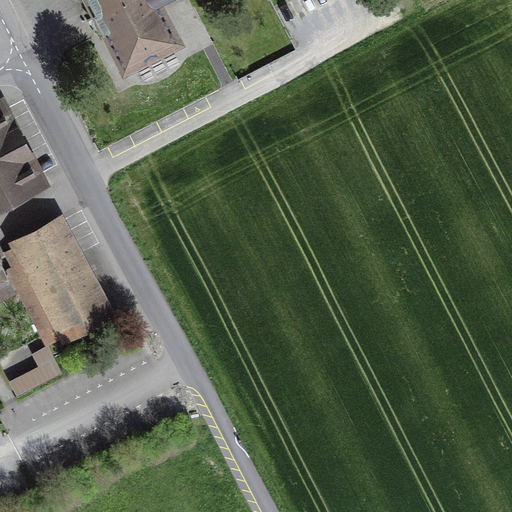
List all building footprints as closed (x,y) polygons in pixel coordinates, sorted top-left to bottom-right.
[(91,0),(97,11),(95,12),(104,30),(106,29),(126,67),(178,39),(158,0),(159,0),(91,0)] [(0,109),(0,199),(37,180),(24,155),(24,154),(12,131),(11,131),(0,109)] [(59,222),(4,251),(12,266),(5,269),(7,273),(9,272),(11,276),(11,275),(47,342),(106,311),(59,222)] [(0,279),(6,277),(6,279),(11,276),(9,272),(7,273),(5,269),(1,262),(3,261),(0,256),(0,279)] [(47,346),(34,353),(41,365),(11,380),(18,393),(60,372),(47,346)] [(32,349),(3,360),(9,375),(38,364),(32,349)]
